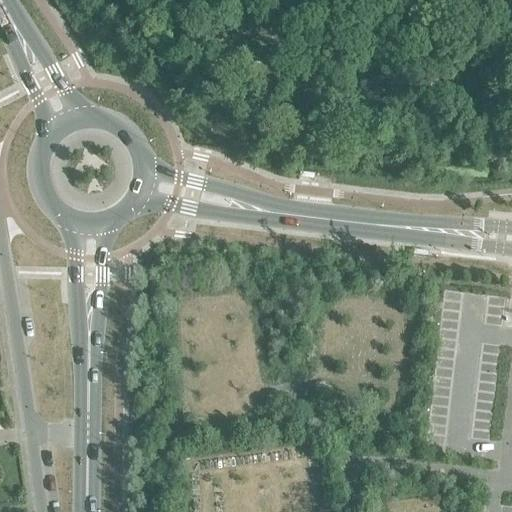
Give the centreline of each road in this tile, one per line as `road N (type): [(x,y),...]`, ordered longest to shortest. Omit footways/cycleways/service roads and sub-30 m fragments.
road 1 (tertiary): [(511,239),(350,223),(143,177)]
road 2 (residential): [(0,241),(34,437),(87,434)]
road 3 (secondary): [(87,434),(88,225)]
road 4 (secondary): [(63,122),(45,137),(35,183),(46,204),(88,225)]
road 5 (secondary): [(63,122),(0,1)]
